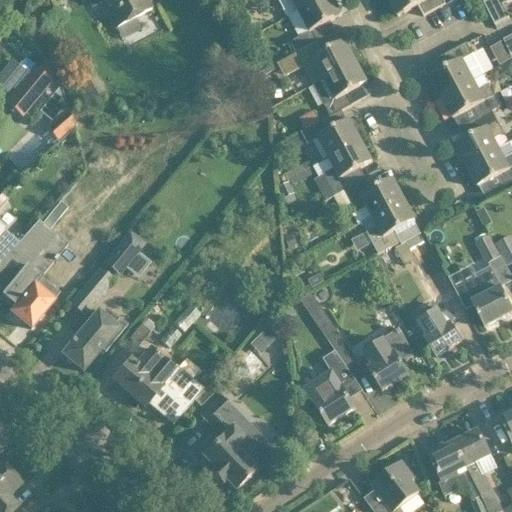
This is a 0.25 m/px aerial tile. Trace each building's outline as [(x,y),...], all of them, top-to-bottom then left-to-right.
[(101,3),(115,30),(121,40),(139,30),(134,20),(151,11),(144,0),(86,0),(90,7),(101,3)] [(322,0),(277,0),(282,9),(287,17),(291,15),(291,17),(322,0)] [(290,43),(296,54),(318,43),(312,33),(341,17),(332,0),(322,0),(291,17),(302,37),(290,43)] [(388,0),(398,18),(418,7),(423,18),(446,6),(442,0),(388,0)] [(502,5),(511,0),(492,0),(484,4),(495,26),(509,19),(502,5)] [(318,43),(296,54),(314,86),(355,64),(344,43),(324,54),(318,43)] [(430,78),(441,99),(484,76),(467,45),(444,57),(450,67),(430,78)] [(0,74),(0,89),(8,95),(26,73),(11,61),(0,74)] [(511,62),(501,68),(504,74),(511,76),(511,75),(511,62)] [(367,85),(355,64),(314,86),(325,107),(331,118),(342,113),(353,107),(347,96),(367,85)] [(22,117),(51,82),(35,69),(7,104),(22,117)] [(501,109),(489,86),(489,87),(484,76),(441,99),(453,120),(454,120),(473,110),(479,120),(493,113),(493,114),(501,109)] [(67,111),(46,129),(56,141),(73,127),(67,111)] [(504,135),(493,114),(493,113),(479,120),(470,125),(475,135),(465,141),(455,146),(467,167),(499,150),(494,140),(504,135)] [(330,159),(360,143),(349,122),(347,123),(329,133),(324,123),(324,122),(323,121),(301,133),(308,144),(318,138),(329,159),(330,159)] [(511,142),(499,150),(467,167),(478,189),(498,178),(504,189),(511,184),(511,142)] [(372,164),(360,143),(330,159),(329,159),(313,167),(313,168),(318,178),(323,175),(336,197),(345,193),(345,192),(358,185),(352,175),(361,170),(372,164)] [(373,218),(403,201),(392,180),(372,191),(366,181),(358,185),(345,192),(356,213),(352,215),(358,227),(362,224),(373,218)] [(289,184),(279,189),(284,199),(294,194),(289,184)] [(415,223),(403,201),(373,218),(362,224),(379,256),(401,244),(395,233),(415,223)] [(58,206),(52,213),(59,220),(65,212),(67,210),(60,204),(58,206)] [(2,262),(0,263),(0,279),(10,288),(3,297),(16,307),(10,314),(14,317),(12,318),(19,324),(21,323),(24,325),(29,330),(30,331),(53,303),(51,301),(55,296),(42,285),(44,283),(28,269),(55,236),(50,232),(42,225),(38,222),(19,245),(3,262),(2,262)] [(129,230),(102,263),(119,276),(146,243),(129,230)] [(0,236),(0,263),(2,262),(3,262),(19,245),(3,232),(0,236)] [(292,235),(285,238),(289,250),(297,247),(292,235)] [(407,244),(410,251),(425,243),(421,236),(407,244)] [(475,244),(487,265),(500,258),(489,237),(475,244)] [(495,246),(507,267),(511,264),(511,237),(495,246)] [(70,305),(83,317),(113,281),(100,270),(70,305)] [(453,288),(466,312),(467,312),(466,310),(473,306),(485,329),(511,314),(511,308),(493,273),(476,282),(477,284),(458,294),(454,287),(453,288)] [(451,326),(457,319),(446,309),(441,313),(434,302),(415,322),(425,338),(424,339),(437,359),(462,343),(451,326)] [(81,333),(62,356),(65,359),(65,361),(70,365),(72,365),(82,373),(100,351),(104,354),(127,327),(118,320),(117,321),(114,325),(107,319),(98,312),(81,333)] [(132,336),(142,343),(154,328),(145,320),(132,336)] [(330,320),(318,327),(330,344),(329,344),(336,354),(348,371),(349,371),(359,364),(330,320)] [(270,326),(258,338),(267,348),(280,336),(270,326)] [(372,368),(368,370),(382,393),(409,376),(402,364),(414,357),(400,330),(363,353),(372,368)] [(130,362),(112,383),(114,384),(114,383),(144,409),(154,398),(179,419),(203,391),(202,390),(193,382),(176,368),(169,375),(160,367),(164,361),(150,350),(135,367),(130,362)] [(319,390),(309,396),(315,407),(328,427),(356,410),(343,390),(356,382),(349,371),(348,371),(336,354),(324,362),(333,376),(317,386),(319,390)] [(202,459),(199,463),(209,474),(221,487),(226,483),(235,493),(255,473),(257,475),(264,468),(274,459),(261,445),(264,443),(253,431),(243,440),(232,429),(233,429),(223,419),(232,410),(221,398),(201,417),(221,439),(201,458),(202,459)] [(511,412),(499,419),(511,443),(511,445),(511,412)] [(454,445),(486,509),(487,511),(511,511),(511,487),(505,491),(511,504),(511,505),(502,510),(478,463),(491,457),(479,432),(454,445)] [(477,511),(480,511),(486,509),(454,445),(444,450),(443,447),(428,455),(442,484),(439,486),(444,498),(466,487),(477,511)] [(0,511),(12,511),(19,506),(10,497),(21,486),(0,463),(0,511)] [(381,497),(369,506),(373,511),(401,511),(400,510),(420,495),(411,484),(414,482),(401,464),(398,466),(394,466),(389,470),(389,473),(372,485),(376,491),(381,497)]
